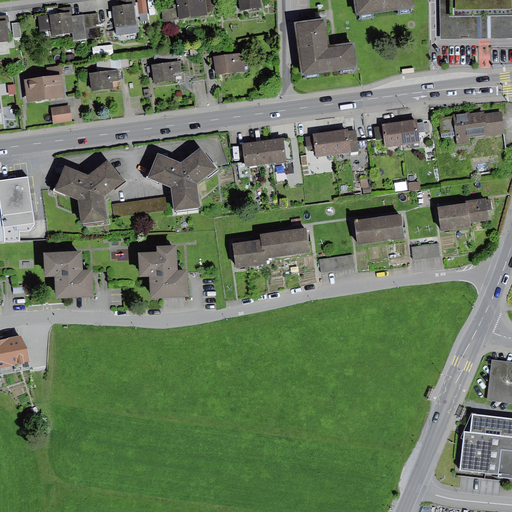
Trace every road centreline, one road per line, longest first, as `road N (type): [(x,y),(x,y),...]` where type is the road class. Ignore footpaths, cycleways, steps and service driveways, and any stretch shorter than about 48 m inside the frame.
road 1 (primary): [(511,83),(0,150)]
road 2 (residential): [(0,321),(197,317),(416,279),(501,275)]
road 3 (tertiary): [(411,493),(478,328)]
